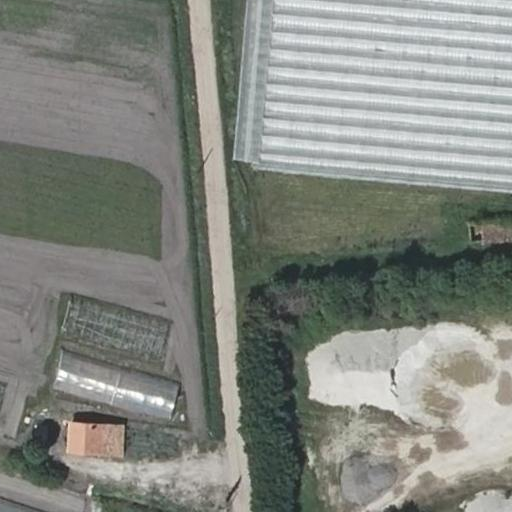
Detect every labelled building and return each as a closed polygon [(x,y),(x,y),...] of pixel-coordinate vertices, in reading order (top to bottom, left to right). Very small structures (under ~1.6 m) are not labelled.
[(60,143),(0,127),(0,173),(49,186),(60,143)] [(429,247),(511,242),(511,221),(429,224),(429,247)] [(0,307),(19,312),(30,266),(0,259),(0,307)] [(66,303),(60,338),(160,355),(166,319),(66,303)] [(12,332),(0,328),(0,378),(1,378),(12,332)] [(60,356),(53,395),(171,415),(178,377),(60,356)] [(77,454),(139,459),(141,424),(80,421),(77,454)] [(54,511),(0,496),(0,511),(54,511)]
